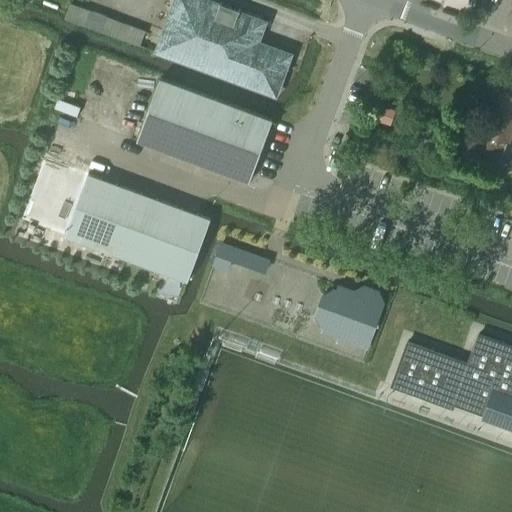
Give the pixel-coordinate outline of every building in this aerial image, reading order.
[(273,95),(287,56),(254,44),(263,20),(207,0),(177,0),(158,53),(273,95)] [(139,48),(146,31),(70,3),(64,19),(139,48)] [(272,120),(234,106),(159,79),(136,141),(249,182),(272,120)] [(509,141),(511,132),(511,95),(501,91),(488,128),(479,125),(465,120),(453,152),(473,159),(473,158),(498,166),(507,140),(509,141)] [(380,105),(375,120),(389,125),(394,110),(380,105)] [(44,158),(21,220),(65,236),(106,251),(129,189),(121,186),(102,179),(88,174),(44,158)] [(129,189),(106,251),(146,266),(169,204),(161,201),(137,192),(129,189)] [(169,204),(146,266),(187,281),(210,219),(196,214),(177,206),(169,204)] [(242,264),(246,252),(221,243),(213,265),(227,270),(230,260),(242,264)] [(367,296),(338,286),(337,290),(334,289),(322,295),(315,314),(321,325),(324,326),(322,331),(367,347),(383,302),(378,291),(370,289),(367,296)] [(452,408),(454,404),(501,421),(499,425),(508,428),(511,429),(511,346),(478,335),(467,364),(407,342),(391,386),(452,408)]
